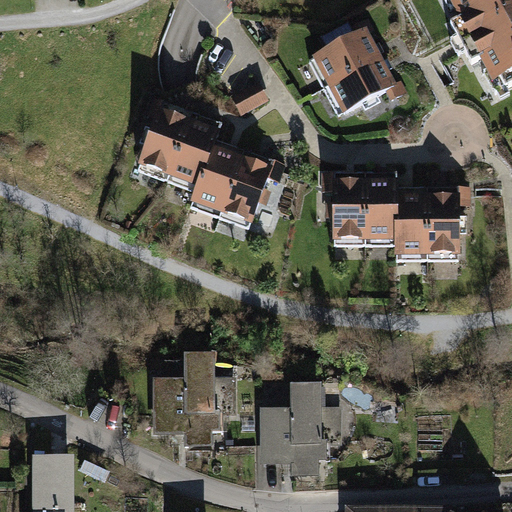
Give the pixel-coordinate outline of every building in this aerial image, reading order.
[(511,0),(458,0),(447,6),(492,97),(511,87),(511,0)] [(371,39),(313,64),(341,126),(398,101),(371,39)] [(242,117),(270,106),(262,85),(233,96),(242,117)] [(228,139),(161,116),(140,176),(197,196),(191,214),(251,235),(270,182),(219,163),(228,139)] [(401,187),(334,186),(333,246),(397,247),(397,265),(461,266),(461,206),(400,205),(401,187)] [(220,360),(188,360),(188,384),(176,384),(175,437),(189,437),(189,447),(219,447),(220,360)] [(323,478),(322,387),(296,387),(296,412),(284,412),(284,478),(323,478)] [(74,511),(77,462),(34,460),(31,511),(74,511)]
